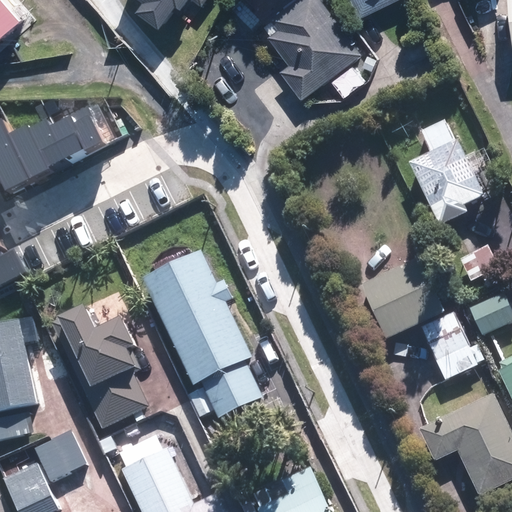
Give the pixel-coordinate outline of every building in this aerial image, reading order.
[(10,0),(0,0),(0,50),(31,23),(10,0)] [(138,0),(143,4),(136,13),(158,31),(165,22),(169,25),(189,0),(193,0),(200,5),(203,0),(138,0)] [(362,56),(321,0),(295,0),(270,18),(279,30),(270,37),(290,65),(281,72),(302,100),(362,56)] [(350,0),(359,18),(395,0),(350,0)] [(368,56),(362,69),(370,73),(376,59),(368,56)] [(50,124),(67,159),(104,141),(87,106),(50,124)] [(11,136),(2,117),(0,118),(0,179),(5,189),(31,176),(11,136)] [(11,136),(31,176),(67,159),(50,124),(48,119),(11,136)] [(407,167),(438,231),(466,217),(463,210),(483,200),(447,123),(419,136),(429,157),(407,167)] [(0,243),(0,279),(25,268),(10,238),(0,243)] [(460,261),(470,284),(499,271),(488,248),(460,261)] [(218,288),(202,254),(142,283),(194,390),(202,386),(220,421),(265,399),(247,364),(253,361),(226,305),(232,303),(224,285),(218,288)] [(389,340),(444,314),(418,260),(363,286),(389,340)] [(481,337),(511,322),(511,310),(506,297),(471,313),(481,337)] [(140,351),(127,323),(101,336),(89,311),(53,328),(104,435),(158,409),(132,355),(140,351)] [(421,328),(446,381),(479,365),(455,312),(421,328)] [(0,414),(36,408),(19,323),(0,326),(0,414)] [(511,366),(497,373),(511,404),(511,366)] [(214,412),(204,389),(190,396),(201,418),(214,412)] [(511,482),(511,430),(495,395),(420,430),(436,463),(458,453),(479,498),(511,482)] [(0,441),(33,435),(29,414),(0,419),(0,441)] [(51,483),(89,467),(73,432),(54,441),(55,443),(37,451),(51,483)] [(127,469),(122,472),(140,511),(224,511),(217,496),(194,507),(167,450),(164,452),(158,439),(121,457),(127,469)] [(240,465),(232,448),(220,454),(228,470),(240,465)] [(55,511),(61,510),(39,463),(5,478),(21,511),(55,511)] [(330,511),(311,470),(282,483),(288,498),(258,511),(330,511)]
